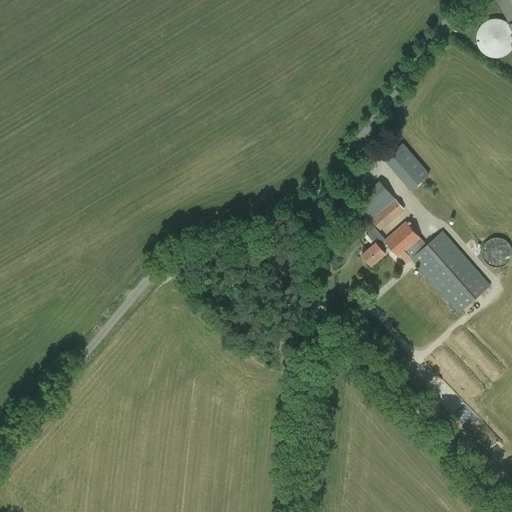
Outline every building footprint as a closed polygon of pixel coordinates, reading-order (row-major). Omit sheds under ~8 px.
[(511,0),(498,0),(511,25),(511,0)] [(511,34),(511,33),(509,30),(506,28),(502,26),(498,25),(494,25),(491,25),(488,26),(484,28),(481,31),(479,34),(477,37),(476,41),(476,44),(477,48),(478,51),(480,55),(482,58),(486,60),(490,62),(493,63),(496,63),(500,63),(504,61),(507,59),(510,57),(511,54),(511,53),(511,34)] [(411,190),(430,173),(404,141),(384,159),(411,190)] [(380,230),(405,209),(380,180),(355,202),(380,230)] [(385,238),(391,245),(389,247),(405,265),(411,260),(459,314),(491,285),(444,230),(427,244),(407,220),(385,238)] [(366,234),(375,243),(362,254),(371,265),(385,252),(384,251),(389,247),(391,245),(385,238),(375,227),(366,234)] [(511,247),(511,246),(509,243),(506,241),(504,239),(501,238),(497,238),(492,239),(489,241),(486,243),(484,246),(483,249),(482,251),(482,255),(482,259),(483,261),(485,264),(487,266),(490,268),(492,269),(495,270),(499,270),(504,269),(507,267),(510,265),(511,262),(511,261),(511,247)]
